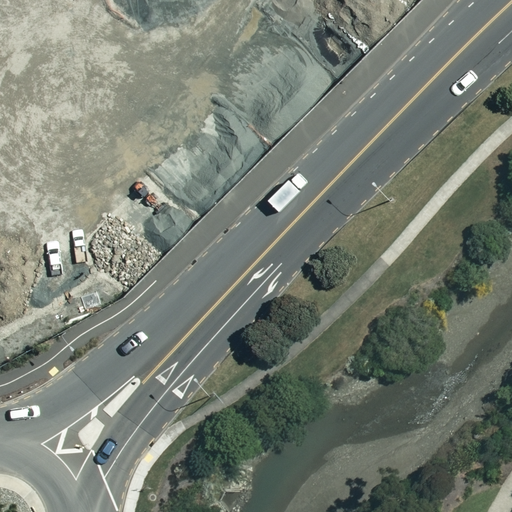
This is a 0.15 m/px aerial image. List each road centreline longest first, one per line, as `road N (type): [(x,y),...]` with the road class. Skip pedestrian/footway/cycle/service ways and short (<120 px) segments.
road 1 (trunk): [(190,329),(511,2)]
road 2 (trunk): [(7,452),(116,369),(190,329)]
road 3 (trunk): [(190,329),(159,397),(81,511)]
